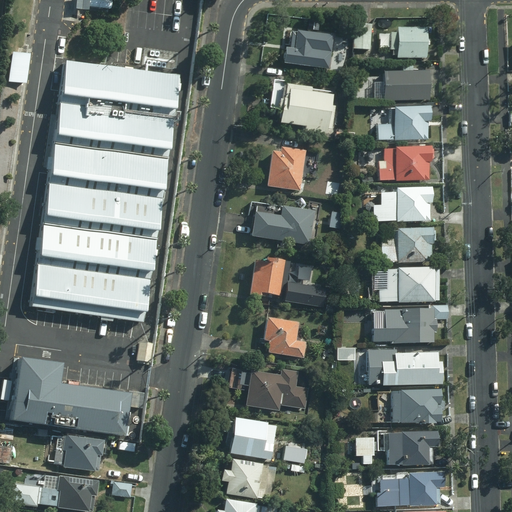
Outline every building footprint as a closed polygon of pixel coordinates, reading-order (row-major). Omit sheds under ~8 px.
[(75,0),(74,11),(88,13),(88,7),(111,10),(112,2),(95,0),(75,0)] [(370,49),(371,24),(355,23),(353,48),(370,49)] [(397,48),(397,57),(426,57),(426,26),(398,26),(398,32),(390,32),(390,48),(397,48)] [(328,68),(332,34),(292,29),(289,47),(286,46),(284,61),(328,68)] [(30,54),(13,52),(8,82),(25,85),(30,54)] [(175,81),(63,65),(29,308),(141,324),(175,81)] [(383,69),(384,99),(429,99),(429,82),(441,82),(441,72),(428,72),(429,69),(412,69),(412,65),(402,65),(402,69),(383,69)] [(311,90),(310,86),(286,82),(283,98),(280,97),(278,107),(282,108),(280,121),(304,125),(303,130),(327,134),(328,128),(332,128),(336,106),(331,105),(333,94),(311,90)] [(394,138),(393,140),(427,139),(427,120),(429,120),(429,104),(394,105),(394,110),(390,110),(390,123),(378,123),(378,139),(394,138)] [(395,179),(395,180),(429,179),(428,161),(430,161),(430,145),(395,145),(395,148),(384,148),(384,160),(379,160),(379,179),(395,179)] [(272,150),(267,186),(299,190),(305,150),(280,146),(280,151),(272,150)] [(396,219),(396,221),(429,220),(429,202),(431,201),(431,186),(396,187),(396,204),(379,205),(380,220),(396,219)] [(254,211),(250,235),(310,244),(315,210),(282,205),(280,215),(254,211)] [(341,213),(330,212),(328,228),(340,230),(341,213)] [(433,243),(432,226),(397,227),(397,245),(381,246),(381,261),(397,260),(397,261),(431,261),(431,243),(433,243)] [(366,254),(350,255),(350,266),(367,266),(366,254)] [(266,260),(254,259),(249,293),(271,296),(271,293),(280,295),(281,283),(288,284),(291,260),(266,256),(266,260)] [(435,299),(439,299),(438,267),(434,267),(434,266),(397,267),(397,268),(386,269),(386,274),(379,277),(379,301),(398,301),(398,302),(435,301),(435,299)] [(334,313),(335,306),(326,304),(325,311),(334,313)] [(390,337),(390,343),(434,342),(433,333),(436,333),(435,319),(447,318),(447,304),(429,305),(429,308),(390,309),(383,315),(384,331),(390,337)] [(296,340),(298,322),(267,315),(262,339),(268,340),(267,344),(269,344),(267,352),(303,359),(306,341),(296,340)] [(152,344),(138,343),(136,363),(149,364),(152,344)] [(356,347),(336,347),(336,369),(356,369),(356,347)] [(382,383),(382,385),(442,384),(442,361),(438,361),(437,352),(394,353),(394,354),(382,354),(382,368),(366,369),(367,384),(382,383)] [(61,362),(19,356),(10,419),(124,435),(130,392),(59,382),(61,362)] [(280,375),(250,370),(244,405),(278,410),(281,392),(282,393),(281,405),(305,408),(308,388),(296,386),(298,371),(281,368),(280,375)] [(441,398),(440,388),(398,389),(399,391),(391,391),(391,422),(417,422),(417,424),(435,423),(435,421),(440,421),(440,411),(444,408),(444,401),(441,398)] [(265,442),(267,422),(234,416),(233,426),(228,452),(270,459),(273,443),(265,442)] [(437,446),(437,431),(401,432),(401,433),(387,433),(388,465),(401,465),(401,466),(429,465),(429,463),(432,463),(432,447),(437,446)] [(99,472),(103,440),(66,435),(64,450),(55,449),(53,463),(62,464),(62,467),(99,472)] [(374,455),(373,437),(355,438),(355,456),(362,455),(363,464),(371,464),(371,455),(374,455)] [(262,465),(262,463),(231,458),(229,470),(222,469),(220,480),(227,481),(225,494),(257,500),(259,497),(268,498),(272,483),(274,467),(262,465)] [(306,466),(291,464),(290,470),(305,473),(306,466)] [(443,487),(442,471),(407,472),(407,478),(379,479),(379,493),(375,493),(375,505),(408,504),(408,506),(440,505),(440,487),(443,487)] [(40,488),(38,504),(92,511),(97,480),(58,475),(56,489),(40,488)] [(112,482),(111,495),(129,497),(130,484),(112,482)] [(38,504),(40,488),(12,485),(9,507),(38,510),(38,504)] [(276,511),(277,508),(256,505),(256,503),(224,498),(222,510),(214,509),(214,511),(276,511)]
